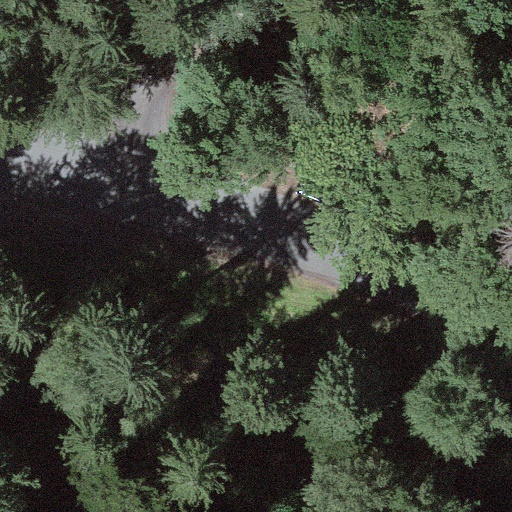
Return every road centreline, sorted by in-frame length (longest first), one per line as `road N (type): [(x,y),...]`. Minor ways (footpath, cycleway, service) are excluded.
road 1 (tertiary): [(511,320),(389,262),(261,218),(0,152)]
road 2 (track): [(339,0),(140,74),(15,155)]
